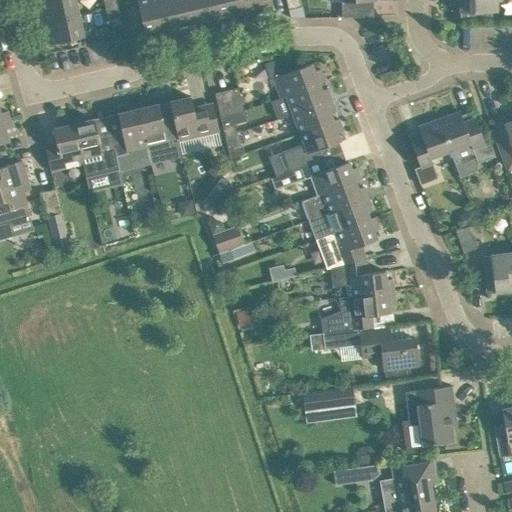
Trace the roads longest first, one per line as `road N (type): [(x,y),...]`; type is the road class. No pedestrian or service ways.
road 1 (residential): [(368,101),(353,54),(325,35),(278,36),(37,86),(24,71),(4,0)]
road 2 (residential): [(511,356),(475,341),(455,316),(368,101)]
